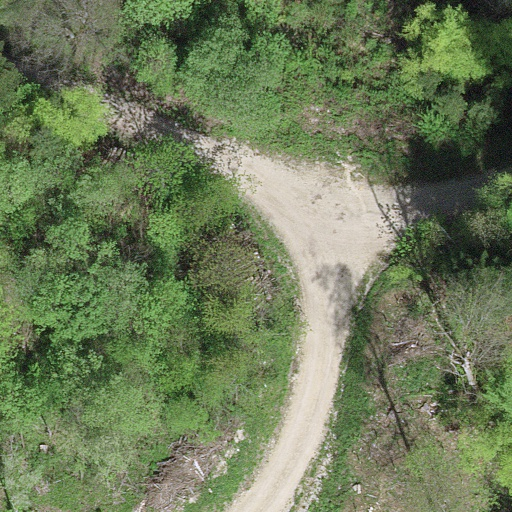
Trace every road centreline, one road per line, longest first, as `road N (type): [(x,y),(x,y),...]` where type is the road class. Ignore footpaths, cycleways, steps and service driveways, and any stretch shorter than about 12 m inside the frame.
road 1 (track): [(0,74),(268,176),(312,209),(326,315),(321,364),(284,471),(255,511)]
road 2 (track): [(312,209),(403,204),(511,180)]
